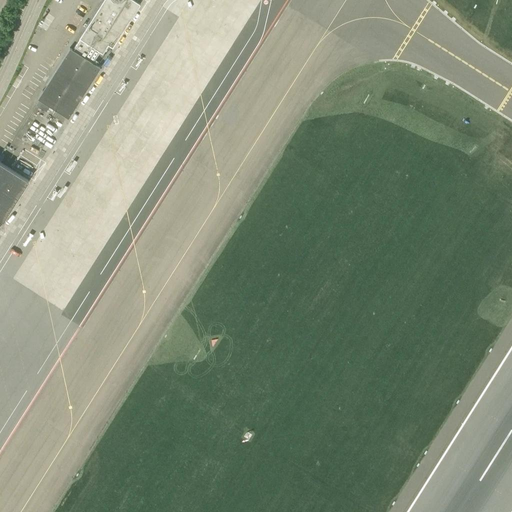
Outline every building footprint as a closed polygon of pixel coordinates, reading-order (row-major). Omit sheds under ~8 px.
[(73,49),(93,62),(101,50),(103,51),(108,42),(113,45),(141,0),(101,0),(79,36),(81,37),(73,49)] [(70,47),(43,90),(38,98),(68,117),(100,66),(93,62),(73,49),(70,47)] [(39,99),(36,104),(46,111),(50,106),(39,99)] [(63,121),(66,116),(55,109),(52,115),(63,121)] [(20,174),(0,161),(0,219),(2,221),(28,179),(20,174)]
